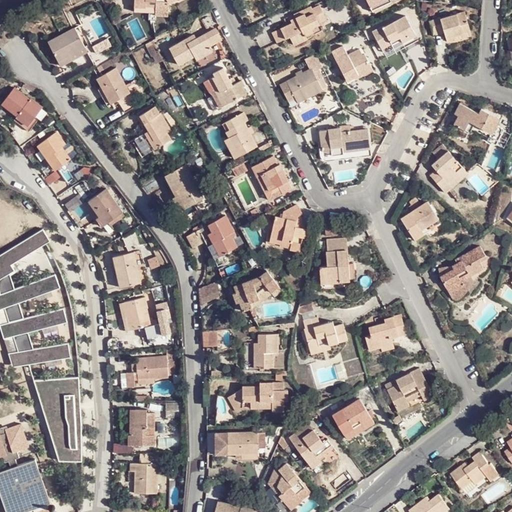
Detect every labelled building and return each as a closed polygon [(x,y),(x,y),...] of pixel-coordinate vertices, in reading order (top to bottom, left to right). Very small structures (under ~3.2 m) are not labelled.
[(297,16),(290,20),(270,30),(275,40),(290,33),(295,43),(306,37),(304,33),(312,30),(314,32),(321,29),(317,22),(325,19),(320,8),(326,5),(323,0),(315,0),(294,10),(297,16)] [(378,0),(377,0),(369,4),(368,5),(371,10),(381,5),(378,0)] [(430,35),(436,33),(434,26),(440,25),(443,31),(446,40),(469,33),(462,9),(426,21),(430,35)] [(287,14),(290,20),(297,16),(294,10),(287,14)] [(370,29),(377,43),(388,37),(391,43),(393,44),(412,33),(410,29),(411,26),(403,12),(370,29)] [(434,26),(436,33),(443,31),(440,25),(434,26)] [(78,26),(51,42),(65,67),(78,60),(75,56),(90,48),(78,26)] [(216,27),(203,33),(208,43),(209,45),(222,39),(216,27)] [(191,39),(189,35),(169,46),(178,65),(197,56),(197,58),(212,50),(209,45),(208,43),(203,33),(197,36),(191,39)] [(388,37),(377,43),(379,48),(391,43),(388,37)] [(329,50),(343,74),(355,68),(357,73),(369,67),(361,50),(360,51),(355,43),(344,49),(341,43),(329,50)] [(90,48),(75,56),(78,60),(92,52),(90,48)] [(89,55),(94,63),(108,55),(105,49),(94,55),(93,53),(89,55)] [(97,76),(102,86),(110,101),(112,102),(133,91),(118,65),(97,76)] [(213,74),(208,77),(223,105),(238,98),(231,86),(233,85),(223,66),(212,72),(213,74)] [(286,79),(279,83),(286,97),(294,95),(296,100),(311,93),(320,88),(309,67),(286,79)] [(355,68),(343,74),(345,79),(357,73),(355,68)] [(276,76),(279,83),(286,79),(283,73),(276,76)] [(5,102),(21,115),(31,124),(47,105),(35,95),(34,97),(32,97),(28,94),(18,86),(5,102)] [(110,101),(102,86),(97,88),(106,104),(110,101)] [(311,93),(296,100),(300,107),(315,99),(311,93)] [(452,112),(456,115),(462,102),(458,100),(452,112)] [(462,102),(456,115),(452,123),(471,133),(474,126),(487,133),(496,114),(480,105),(477,110),(462,102)] [(24,128),(31,133),(52,109),(47,105),(31,124),(21,115),(16,122),(24,128)] [(137,114),(145,131),(148,136),(146,139),(151,149),(165,142),(161,134),(166,133),(153,105),(137,114)] [(222,119),(227,128),(244,120),(249,117),(245,108),(222,119)] [(244,120),(227,128),(229,133),(238,151),(255,143),(249,131),(245,125),(244,120)] [(250,122),(245,125),(249,131),(254,129),(250,122)] [(493,125),(486,139),(494,143),(501,129),(493,125)] [(339,126),(328,128),(329,146),(318,147),(319,149),(319,153),(320,156),(321,158),(324,160),(327,161),(369,156),(365,128),(340,130),(339,126)] [(15,134),(22,144),(34,136),(31,133),(24,128),(15,134)] [(67,146),(70,143),(60,129),(40,145),(58,169),(75,156),(67,146)] [(148,136),(145,131),(136,136),(139,142),(146,139),(148,136)] [(238,151),(229,133),(224,135),(233,153),(238,151)] [(146,139),(139,142),(136,144),(141,154),(151,149),(146,139)] [(73,141),(70,143),(67,146),(75,156),(81,151),(73,141)] [(432,152),(437,157),(447,149),(441,144),(432,152)] [(430,163),(435,169),(440,174),(433,179),(445,192),(468,173),(447,149),(437,157),(430,163)] [(252,172),(262,194),(278,186),(282,192),(293,187),(281,162),(277,164),(274,155),(251,166),(253,171),(252,172)] [(183,209),(200,200),(195,191),(204,186),(191,162),(167,175),(176,191),(179,190),(181,194),(176,196),(183,209)] [(440,174),(435,169),(429,174),(433,179),(440,174)] [(157,175),(141,185),(147,192),(162,184),(157,175)] [(195,191),(200,200),(209,195),(204,186),(195,191)] [(278,186),(262,194),(265,200),(282,192),(278,186)] [(105,225),(111,221),(127,210),(110,187),(93,199),(103,214),(99,217),(105,225)] [(401,216),(412,236),(419,231),(438,219),(425,200),(401,216)] [(298,221),(303,220),(303,218),(298,208),(284,215),(284,217),(284,220),(281,221),(276,221),(270,246),(291,252),(294,240),(307,242),(309,233),(296,230),(298,221)] [(127,210),(111,221),(113,226),(130,214),(127,210)] [(212,223),(216,230),(218,234),(214,236),(224,255),(241,245),(237,237),(234,232),(237,231),(229,214),(212,223)] [(309,233),(303,220),(298,221),(296,230),(309,233)] [(200,230),(190,236),(197,248),(207,242),(200,230)] [(419,231),(412,236),(415,241),(423,236),(419,231)] [(461,258),(455,262),(437,268),(444,287),(462,280),(462,277),(485,264),(480,257),(487,253),(480,241),(459,254),(461,258)] [(327,244),(327,253),(349,251),(348,242),(327,244)] [(0,296),(0,329),(11,371),(70,356),(67,343),(33,352),(28,333),(67,323),(63,310),(23,320),(18,302),(59,292),(56,278),(13,289),(9,274),(21,271),(17,257),(49,248),(47,243),(0,255),(0,294),(0,296)] [(116,254),(120,277),(125,276),(127,285),(144,281),(137,250),(116,254)] [(349,251),(327,253),(328,264),(323,265),(324,280),(339,278),(339,283),(351,282),(349,251)] [(452,257),(455,262),(461,258),(459,254),(452,257)] [(269,270),(244,281),(247,290),(252,302),(263,298),(260,292),(269,288),(274,291),(283,287),(281,283),(269,270)] [(462,280),(444,287),(450,302),(468,295),(462,280)] [(247,290),(244,281),(233,286),(237,295),(247,290)] [(212,282),(199,288),(199,293),(201,303),(219,296),(212,282)] [(247,290),(237,295),(245,312),(254,308),(252,302),(247,290)] [(147,295),(124,301),(132,328),(140,327),(142,335),(162,330),(158,316),(156,316),(153,317),(152,315),(147,295)] [(132,328),(124,301),(120,302),(127,330),(132,328)] [(372,351),(386,347),(383,335),(389,333),(390,339),(405,335),(400,315),(386,320),(387,324),(371,328),(374,336),(368,338),(372,351)] [(322,330),(320,324),(319,317),(304,321),(312,349),(332,344),(349,340),(344,323),(333,327),(322,330)] [(331,320),(320,324),(322,330),(333,327),(331,320)] [(203,332),(204,346),(218,347),(218,331),(203,332)] [(282,332),(262,332),(261,342),(255,341),(256,366),(277,366),(277,352),(282,353),(282,332)] [(383,335),(386,347),(387,351),(393,349),(390,339),(389,333),(383,335)] [(333,349),(332,344),(312,349),(313,355),(333,349)] [(167,354),(137,357),(139,384),(155,383),(154,379),(168,379),(167,354)] [(419,368),(411,372),(415,379),(423,374),(419,368)] [(134,371),(125,372),(127,385),(136,385),(134,371)] [(415,379),(411,372),(398,380),(400,383),(389,390),(401,411),(412,404),(409,400),(422,394),(425,399),(434,394),(423,374),(415,379)] [(239,411),(243,408),(248,403),(274,402),(275,407),(290,407),(289,390),(284,390),(284,380),(263,381),(263,385),(246,385),(232,397),(239,411)] [(332,415),(345,437),(372,420),(359,398),(332,415)] [(182,403),(168,403),(169,415),(183,414),(182,403)] [(147,407),(134,408),(133,434),(132,433),(131,445),(156,445),(156,412),(146,411),(147,407)] [(372,420),(345,437),(347,441),(374,425),(372,420)] [(287,439),(307,467),(316,461),(333,448),(327,440),(321,444),(316,437),(314,434),(306,424),(287,439)] [(0,436),(0,458),(3,458),(5,465),(9,463),(12,469),(18,466),(15,461),(19,459),(16,453),(28,448),(19,425),(3,431),(5,435),(0,436)] [(261,430),(207,431),(207,452),(262,451),(262,443),(261,430)] [(453,469),(465,485),(475,478),(478,480),(490,470),(486,465),(492,460),(482,447),(475,453),(478,457),(467,464),(464,460),(453,469)] [(490,470),(494,475),(504,467),(495,456),(492,460),(486,465),(490,470)] [(18,466),(12,469),(0,473),(0,492),(8,511),(24,511),(51,501),(35,459),(18,466)] [(159,462),(131,461),(131,472),(134,472),(134,491),(158,492),(159,462)] [(316,461),(307,467),(311,472),(319,468),(316,461)] [(277,470),(273,486),(282,487),(287,493),(283,497),(294,510),(305,500),(298,493),(307,485),(289,464),(282,471),(277,470)] [(478,480),(481,484),(494,475),(490,470),(478,480)] [(475,478),(465,485),(473,496),(484,487),(481,484),(478,480),(475,478)] [(298,493),(305,500),(314,492),(307,485),(298,493)] [(282,487),(273,486),(283,497),(287,493),(282,487)] [(428,500),(424,495),(413,505),(419,510),(416,511),(439,511),(451,503),(441,489),(433,496),(428,500)] [(429,491),(424,495),(428,500),(433,496),(429,491)] [(247,511),(218,502),(215,511),(247,511)]
